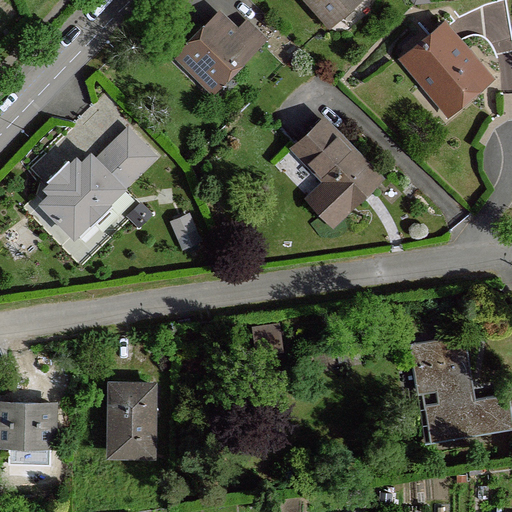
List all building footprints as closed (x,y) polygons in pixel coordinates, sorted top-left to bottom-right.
[(312,0),(331,20),(351,0),(312,0)] [(215,83),(252,47),(237,31),(218,11),(204,26),(206,28),(177,57),(178,58),(184,51),(215,83)] [(237,31),(252,47),(262,37),(247,21),(237,31)] [(444,30),(413,54),(432,77),(428,81),(451,109),(486,79),(444,30)] [(409,58),(428,81),(432,77),(413,54),(409,58)] [(296,147),(329,182),(311,200),(334,223),(366,192),(379,179),(323,121),(296,147)] [(78,161),(72,167),(55,183),(49,190),(53,194),(45,203),(76,234),(92,220),(95,223),(112,206),(109,202),(154,156),(128,130),(96,161),(91,156),(82,165),(78,161)] [(50,179),(55,183),(72,167),(67,162),(50,179)] [(278,326),(256,329),(259,352),(281,348),(278,326)] [(429,440),(476,432),(511,426),(511,418),(508,395),(471,401),(461,339),(414,347),(422,393),(437,390),(439,404),(424,407),(429,440)] [(112,452),(151,454),(152,386),(113,385),(112,452)] [(0,442),(50,444),(52,406),(0,404),(0,442)] [(511,443),(511,426),(476,432),(478,449),(511,443)]
